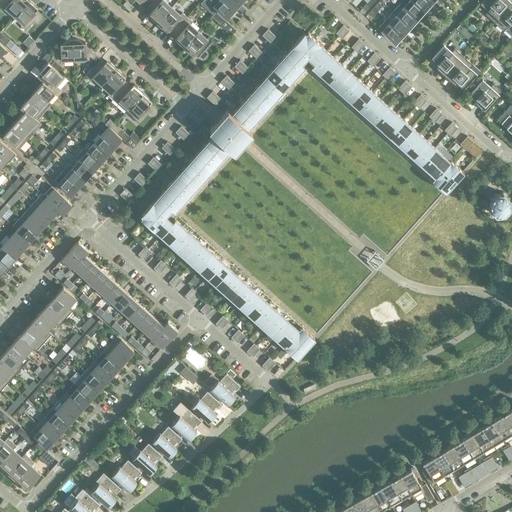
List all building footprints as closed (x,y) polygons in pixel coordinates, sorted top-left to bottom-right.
[(2,0),(0,3),(0,7),(3,10),(6,8),(14,15),(27,0),(2,0)] [(35,4),(30,0),(27,0),(14,15),(22,23),(20,25),(25,30),(34,21),(36,22),(38,22),(40,21),(41,19),(42,17),(42,15),(40,13),(36,9),(37,8),(34,5),(35,4)] [(135,0),(145,8),(152,0),(135,0)] [(152,0),(145,8),(149,12),(148,14),(151,17),(151,18),(156,23),(171,7),(163,0),(152,0)] [(233,8),(224,0),(211,0),(210,2),(226,16),(233,8)] [(400,2),(400,3),(416,17),(423,9),(413,0),(408,0),(404,5),(400,2)] [(429,0),(413,0),(423,9),(431,1),(429,0)] [(484,14),(494,22),(510,3),(506,0),(482,0),(480,3),(488,10),(484,14)] [(366,11),(371,5),(367,2),(362,7),(366,11)] [(382,5),(378,2),(373,7),(377,11),(382,5)] [(416,17),(400,3),(393,11),(409,25),(416,17)] [(511,5),(510,3),(494,22),(503,30),(506,27),(511,31),(511,5)] [(171,7),(156,23),(162,28),(163,27),(166,31),(168,29),(172,33),(187,16),(182,12),(179,14),(171,7)] [(372,17),(377,11),(373,7),(368,13),(372,17)] [(221,24),(225,20),(215,11),(211,16),(221,24)] [(393,11),(386,19),(402,33),(409,25),(393,11)] [(187,16),(172,33),(176,36),(175,38),(178,41),(177,42),(183,47),(198,31),(190,23),(192,21),(187,16)] [(402,33),(386,19),(378,27),(394,41),(402,33)] [(343,24),(336,32),(339,34),(346,27),(343,24)] [(346,27),(339,34),(342,37),(349,30),(346,27)] [(275,35),(268,28),(265,31),(273,38),(275,35)] [(0,30),(0,38),(5,44),(10,39),(0,31),(0,30)] [(198,31),(183,47),(189,52),(190,51),(193,55),(195,53),(199,57),(201,58),(203,58),(205,57),(207,56),(207,53),(207,51),(206,50),(214,40),(208,36),(206,38),(198,31)] [(273,38),(265,31),(262,35),(270,42),(273,38)] [(28,46),(34,39),(28,34),(22,41),(28,46)] [(54,60),(51,64),(60,72),(64,68),(58,63),(61,59),(74,59),(73,38),(72,38),(69,38),(67,39),(64,41),(63,43),(60,43),(61,48),(58,49),(51,57),(54,60)] [(76,38),(73,38),(74,59),(86,58),(89,61),(87,63),(92,67),(100,58),(88,47),(85,47),(85,41),(83,42),(81,40),(79,39),(76,38)] [(293,45),(287,51),(303,65),(300,62),(307,55),(306,38),(301,38),(295,45),(293,43),(292,44),(293,45)] [(310,38),(306,38),(307,55),(314,61),(311,64),(312,65),(326,49),(320,44),(320,43),(319,42),(317,44),(310,38)] [(358,38),(352,46),(355,48),(361,41),(358,38)] [(361,41),(355,48),(358,51),(365,44),(361,41)] [(262,51),(254,44),(251,47),(259,54),(262,51)] [(443,44),(431,58),(434,60),(433,62),(447,74),(463,56),(454,47),(451,51),(443,44)] [(259,54),(251,47),(248,50),(256,57),(259,54)] [(326,49),(312,65),(320,72),(334,56),(326,49)] [(303,65),(287,51),(280,59),(296,73),(303,65)] [(374,51),(367,59),(370,62),(377,54),(374,51)] [(377,54),(370,62),(373,65),(380,58),(377,54)] [(334,56),(320,72),(327,79),(341,63),(334,56)] [(473,64),(463,56),(447,74),(461,86),(462,85),(465,88),(477,74),(470,68),(473,64)] [(92,67),(85,74),(91,79),(93,77),(101,84),(116,68),(110,62),(110,63),(106,60),(105,62),(100,58),(92,67)] [(248,66),(240,59),(237,62),(245,69),(248,66)] [(296,73),(280,59),(273,67),(289,81),(296,73)] [(60,88),(68,79),(60,72),(51,64),(50,64),(47,61),(42,67),(42,68),(39,71),(41,73),(37,77),(42,81),(47,85),(51,81),(55,85),(59,89),(60,88)] [(245,69),(237,62),(234,66),(242,73),(245,69)] [(341,63),(327,79),(335,86),(349,70),(341,63)] [(389,66),(383,73),(386,76),(392,68),(389,66)] [(289,81),(273,67),(266,75),(282,89),(289,81)] [(116,68),(101,84),(110,92),(107,94),(113,99),(127,82),(123,78),(125,77),(121,74),(122,73),(116,68)] [(392,68),(386,76),(389,79),(396,71),(392,68)] [(349,70),(335,86),(343,93),(357,77),(349,70)] [(234,82),(226,75),(223,78),(224,78),(231,85),(234,82)] [(282,89),(266,75),(259,82),(275,96),(282,89)] [(357,77),(343,93),(351,100),(365,84),(357,77)] [(231,85),(224,78),(223,78),(220,81),(228,88),(231,85)] [(482,79),(470,92),(473,95),(472,97),(486,109),(502,91),(493,82),(490,86),(482,79)] [(405,80),(398,87),(401,90),(408,82),(405,80)] [(63,90),(60,88),(59,89),(55,85),(51,81),(47,85),(42,81),(35,89),(51,104),(51,103),(48,100),(54,93),(58,96),(63,90)] [(126,111),(143,92),(137,86),(137,87),(133,84),(132,86),(127,82),(113,99),(126,111)] [(275,96),(259,82),(252,90),(268,104),(275,96)] [(408,82),(401,90),(404,93),(411,85),(408,82)] [(365,84),(351,100),(358,106),(372,91),(365,84)] [(51,104),(35,89),(28,97),(44,112),(51,104)] [(268,104),(252,90),(245,98),(261,112),(268,104)] [(220,97),(212,91),(210,94),(217,100),(220,97)] [(372,91),(358,106),(366,113),(380,98),(372,91)] [(156,112),(156,110),(156,108),(155,106),(150,102),(152,101),(148,98),(149,97),(143,92),(126,111),(140,123),(148,114),(150,115),(152,115),(154,114),(156,112)] [(217,100),(210,94),(207,97),(214,104),(217,100)] [(420,94),(414,101),(417,104),(423,96),(420,94)] [(423,96),(417,104),(420,107),(427,99),(423,96)] [(44,112),(28,97),(20,105),(25,109),(37,120),(37,119),(44,112)] [(261,112),(245,98),(238,106),(254,120),(261,112)] [(380,98),(366,113),(374,120),(388,105),(380,98)] [(388,105),(374,120),(382,127),(396,112),(388,105)] [(254,120),(238,106),(232,113),(247,127),(254,120)] [(436,107),(429,115),(432,118),(439,110),(436,107)] [(25,109),(18,117),(34,132),(41,123),(37,119),(37,120),(25,109)] [(247,127),(232,113),(227,109),(221,116),(222,117),(224,114),(243,132),(247,127)] [(203,117),(195,110),(192,113),(200,120),(203,117)] [(439,110),(432,118),(435,121),(442,113),(439,110)] [(396,112),(382,127),(389,134),(403,119),(396,112)] [(200,120),(192,113),(189,116),(197,123),(200,120)] [(511,113),(510,115),(508,114),(501,122),(511,132),(511,113)] [(73,123),(78,117),(74,114),(69,120),(73,123)] [(222,117),(221,116),(218,119),(216,122),(214,125),(234,142),(239,137),(243,132),(224,114),(222,117)] [(95,126),(101,120),(97,116),(91,123),(95,126)] [(34,132),(18,117),(11,125),(27,140),(34,132)] [(117,133),(121,128),(109,118),(104,123),(108,126),(101,134),(114,145),(121,137),(117,133)] [(79,129),(85,123),(80,119),(75,125),(79,129)] [(403,119),(389,134),(397,141),(411,126),(403,119)] [(67,129),(73,123),(69,120),(63,126),(67,129)] [(451,121),(445,129),(448,132),(454,124),(451,121)] [(234,142),(214,125),(216,122),(209,129),(214,133),(230,147),(234,142)] [(454,124),(448,132),(451,134),(458,127),(454,124)] [(27,140),(11,125),(3,134),(19,148),(27,140)] [(74,135),(79,129),(75,125),(70,131),(74,135)] [(189,132),(181,125),(178,128),(186,135),(189,132)] [(411,126),(397,141),(405,148),(419,133),(411,126)] [(126,142),(130,137),(121,128),(117,133),(121,137),(126,142)] [(186,135),(178,128),(175,132),(183,139),(186,135)] [(58,139),(64,133),(60,130),(54,136),(58,139)] [(214,133),(207,140),(223,154),(230,147),(214,133)] [(419,133),(405,148),(413,155),(427,139),(419,133)] [(114,145),(101,134),(94,142),(106,153),(114,145)] [(65,145),(70,139),(66,135),(61,141),(65,145)] [(467,135),(460,143),(463,145),(470,138),(467,135)] [(53,145),(58,139),(54,136),(49,142),(53,145)] [(470,138),(463,145),(466,148),(473,141),(470,138)] [(16,153),(0,139),(0,155),(8,163),(16,153)] [(427,139),(413,155),(420,162),(434,146),(427,139)] [(223,154),(207,140),(200,148),(216,162),(223,154)] [(59,151),(65,145),(61,141),(55,147),(59,151)] [(175,148),(167,141),(164,144),(172,151),(175,148)] [(106,153),(94,142),(87,150),(84,146),(83,147),(99,161),(106,153)] [(172,151),(164,144),(161,147),(169,154),(172,151)] [(44,155),(49,149),(45,146),(40,152),(44,155)] [(434,146),(420,162),(428,169),(442,153),(434,146)] [(99,161),(83,147),(76,155),(92,169),(99,161)] [(216,162),(200,148),(193,156),(209,170),(216,162)] [(50,161),(56,155),(52,151),(46,157),(50,161)] [(39,161),(44,155),(40,152),(35,158),(39,161)] [(442,153),(428,169),(436,176),(451,159),(450,159),(449,160),(442,153)] [(92,169),(76,155),(79,158),(72,166),(85,177),(92,169)] [(153,156),(150,159),(158,166),(161,163),(153,156)] [(209,170),(193,156),(187,164),(202,178),(209,170)] [(45,167),(50,161),(46,157),(41,163),(45,167)] [(158,166),(150,159),(147,163),(155,170),(158,166)] [(451,159),(436,176),(448,187),(463,170),(462,169),(461,170),(462,170),(460,172),(449,162),(451,160),(451,159)] [(85,177),(72,166),(69,163),(61,171),(78,185),(85,177)] [(202,178),(187,164),(180,172),(195,186),(202,178)] [(19,173),(24,178),(29,172),(24,167),(19,173)] [(78,185),(61,171),(54,179),(70,194),(78,185)] [(139,172),(136,175),(144,182),(147,179),(139,172)] [(195,186),(180,172),(173,179),(188,193),(195,186)] [(37,179),(31,174),(26,180),(32,185),(37,179)] [(144,182),(136,175),(134,178),(142,185),(144,182)] [(188,193),(173,179),(166,187),(181,201),(188,193)] [(23,183),(19,188),(23,191),(27,187),(23,183)] [(14,189),(10,185),(6,190),(10,194),(14,189)] [(71,203),(51,185),(43,194),(42,193),(41,193),(63,212),(71,203)] [(120,193),(124,198),(129,191),(125,187),(120,193)] [(181,201),(166,187),(159,195),(174,209),(181,201)] [(10,194),(6,190),(1,195),(5,198),(10,194)] [(20,195),(16,191),(12,196),(16,199),(20,195)] [(124,198),(128,201),(133,195),(129,191),(124,198)] [(63,212),(41,193),(34,201),(51,216),(58,209),(62,213),(63,212)] [(504,213),(509,206),(509,198),(503,193),(494,193),(489,199),(489,208),(495,213),(504,213)] [(174,209),(159,195),(153,201),(152,200),(151,202),(153,204),(147,211),(147,215),(165,214),(171,207),(174,209)] [(12,204),(16,199),(12,196),(8,201),(12,204)] [(51,216),(34,201),(27,209),(44,224),(51,216)] [(44,224),(27,209),(20,217),(37,232),(44,224)] [(171,220),(165,214),(147,215),(148,220),(155,226),(153,228),(154,229),(155,228),(161,234),(175,218),(174,217),(171,220)] [(37,232),(20,217),(12,225),(29,240),(37,232)] [(183,225),(175,218),(161,234),(169,241),(183,225)] [(29,240),(12,225),(17,229),(10,237),(22,248),(29,240)] [(190,232),(183,225),(169,241),(176,247),(190,232)] [(198,239),(190,232),(176,247),(184,254),(198,239)] [(10,237),(3,245),(15,256),(22,248),(10,237)] [(206,246),(198,239),(184,254),(192,261),(206,246)] [(78,240),(60,260),(70,268),(73,266),(84,253),(88,249),(78,240)] [(15,256),(3,245),(0,248),(0,257),(8,264),(15,256)] [(138,253),(141,256),(148,248),(145,245),(138,253)] [(214,253),(206,246),(192,261),(200,268),(214,253)] [(148,248),(141,256),(144,259),(151,251),(148,248)] [(84,253),(73,266),(81,273),(92,260),(84,253)] [(221,260),(214,253),(200,268),(207,275),(221,260)] [(153,267),(156,270),(163,262),(160,259),(153,267)] [(92,260),(81,273),(89,280),(100,267),(92,260)] [(229,267),(221,260),(207,275),(215,282),(229,267)] [(163,262),(156,270),(160,273),(167,265),(163,262)] [(100,267),(89,280),(97,287),(108,275),(100,267)] [(237,273),(229,267),(215,282),(223,289),(237,273)] [(65,274),(59,269),(54,274),(60,279),(65,274)] [(169,281),(172,284),(179,276),(176,273),(169,281)] [(245,280),(237,273),(223,289),(231,296),(245,280)] [(108,275),(97,287),(105,294),(116,282),(108,275)] [(179,276),(172,284),(175,287),(182,279),(179,276)] [(252,287),(245,280),(231,296),(238,303),(252,287)] [(116,282),(105,294),(112,301),(124,289),(116,282)] [(75,297),(63,286),(56,294),(72,310),(73,309),(68,305),(75,297)] [(184,295),(187,298),(194,290),(191,287),(184,295)] [(260,294),(252,287),(238,303),(246,310),(260,294)] [(124,289),(112,301),(120,308),(132,296),(124,289)] [(194,290),(187,298),(191,301),(198,293),(194,290)] [(72,310),(56,294),(48,302),(65,318),(72,310)] [(268,301),(260,294),(246,310),(254,317),(268,301)] [(132,296),(120,308),(128,316),(140,303),(132,296)] [(200,309),(203,312),(210,304),(207,301),(200,309)] [(276,308),(268,301),(254,317),(262,324),(276,308)] [(65,318),(48,302),(41,310),(58,326),(65,318)] [(140,303),(128,316),(136,323),(148,310),(140,303)] [(210,304),(203,312),(206,314),(213,306),(210,304)] [(276,308),(262,324),(269,331),(283,315),(276,308)] [(58,326),(41,310),(34,318),(51,334),(51,333),(47,329),(53,322),(58,326)] [(148,310),(136,323),(144,330),(155,317),(148,310)] [(215,323),(218,325),(225,317),(222,315),(215,323)] [(283,315),(269,331),(277,338),(291,322),(283,315)] [(89,325),(94,320),(90,317),(86,321),(89,325)] [(155,317),(144,330),(152,337),(163,324),(155,317)] [(225,317),(218,325),(222,328),(229,320),(225,317)] [(51,334),(34,318),(27,327),(44,342),(51,334)] [(167,320),(163,324),(152,337),(150,340),(160,348),(177,329),(167,320)] [(96,330),(100,326),(96,322),(92,327),(96,330)] [(291,322),(277,338),(285,345),(299,329),(291,322)] [(44,342),(27,327),(20,335),(36,350),(44,342)] [(91,335),(96,330),(92,327),(87,332),(91,335)] [(238,329),(231,337),(234,339),(241,331),(238,329)] [(311,340),(299,329),(285,345),(287,344),(298,354),(311,340)] [(241,331),(234,339),(237,342),(244,334),(241,331)] [(133,349),(117,334),(110,343),(126,357),(133,349)] [(36,350),(20,335),(12,343),(25,354),(32,346),(36,350)] [(71,346),(75,341),(71,337),(67,342),(71,346)] [(86,342),(82,338),(77,343),(81,347),(86,342)] [(25,354),(12,343),(5,351),(22,366),(29,358),(25,354)] [(77,352),(81,347),(77,343),(73,348),(77,352)] [(126,357),(110,343),(102,351),(118,365),(126,357)] [(253,343),(246,350),(249,353),(256,345),(253,343)] [(256,345),(249,353),(253,356),(260,348),(256,345)] [(151,351),(145,346),(141,351),(146,356),(151,351)] [(61,357),(65,352),(61,349),(57,353),(61,357)] [(22,366),(5,351),(0,356),(0,360),(15,374),(22,366)] [(96,358),(95,359),(111,373),(118,365),(102,351),(106,354),(99,362),(96,358)] [(67,363),(71,358),(67,354),(63,359),(67,363)] [(269,356),(262,364),(265,367),(272,359),(269,356)] [(62,368),(67,363),(63,359),(58,364),(62,368)] [(111,373),(95,359),(88,367),(104,381),(111,373)] [(272,359),(265,367),(268,370),(275,362),(272,359)] [(15,374),(0,360),(0,375),(8,382),(15,374)] [(51,368),(47,365),(42,370),(46,373),(51,368)] [(186,365),(180,371),(193,383),(199,377),(186,365)] [(104,381),(88,367),(81,375),(97,389),(104,381)] [(230,368),(227,371),(233,376),(236,373),(230,368)] [(53,379),(57,374),(53,370),(49,375),(53,379)] [(235,390),(240,385),(226,373),(219,380),(218,379),(218,378),(212,373),(203,382),(211,388),(222,399),(227,403),(228,402),(231,402),(233,400),(234,398),(234,395),(235,394),(232,392),(234,389),(235,390)] [(48,384),(53,379),(49,375),(44,380),(48,384)] [(84,378),(77,386),(90,397),(97,389),(81,375),(80,375),(84,378)] [(32,381),(28,386),(32,389),(36,384),(32,381)] [(73,383),(66,391),(82,405),(90,397),(77,386),(73,383)] [(303,388),(305,393),(316,388),(314,384),(314,383),(303,388)] [(38,395),(42,390),(38,386),(34,391),(38,395)] [(216,408),(221,403),(220,402),(222,399),(211,388),(208,391),(207,390),(200,398),(198,397),(191,405),(208,421),(209,420),(211,420),(214,418),(215,416),(215,413),(216,412),(213,409),(215,407),(216,408)] [(38,395),(34,391),(30,396),(34,400),(38,395)] [(82,405),(66,391),(59,399),(75,414),(82,405)] [(17,405),(22,400),(18,397),(14,402),(17,405)] [(59,399),(52,407),(68,422),(75,414),(59,399)] [(24,411),(28,406),(24,402),(20,407),(24,411)] [(19,416),(24,411),(20,407),(15,412),(19,416)] [(68,422),(52,407),(45,415),(61,430),(68,422)] [(179,414),(171,423),(189,438),(189,437),(192,437),(195,436),(196,433),(196,431),(196,430),(193,427),(196,424),(197,425),(202,420),(188,408),(181,416),(179,414)] [(511,432),(511,410),(511,408),(510,408),(510,409),(501,414),(511,433),(511,432)] [(9,417),(2,411),(0,413),(0,416),(5,421),(9,417)] [(511,433),(501,414),(491,420),(502,439),(511,433)] [(61,430),(45,415),(37,423),(54,438),(61,430)] [(16,423),(9,417),(5,421),(12,427),(16,423)] [(502,439),(491,420),(481,426),(492,445),(502,439)] [(54,438),(37,423),(30,432),(46,446),(54,438)] [(151,440),(169,455),(170,455),(172,454),(175,453),(176,450),(176,448),(176,447),(174,444),(176,441),(177,443),(182,438),(168,425),(161,433),(159,431),(151,440)] [(23,437),(27,433),(19,426),(16,430),(23,437)] [(492,445),(481,426),(472,432),(483,450),(492,445)] [(483,450),(472,432),(462,438),(473,456),(483,450)] [(33,439),(27,433),(23,437),(30,443),(33,439)] [(4,441),(0,444),(0,462),(13,449),(16,445),(7,437),(4,441)] [(473,456),(462,438),(452,444),(463,462),(473,456)] [(132,457),(149,473),(150,472),(153,472),(155,470),(156,468),(156,465),(157,464),(154,461),(156,459),(157,460),(162,455),(148,442),(141,450),(139,448),(132,457)] [(41,453),(45,449),(38,443),(35,447),(41,453)] [(511,447),(509,443),(503,447),(506,452),(511,448),(511,447)] [(463,462),(452,444),(442,450),(453,468),(463,462)] [(13,449),(0,462),(0,465),(2,467),(1,468),(7,473),(25,453),(24,453),(21,456),(13,449)] [(52,455),(45,449),(41,453),(48,459),(52,455)] [(453,468),(442,450),(433,455),(432,455),(444,474),(453,468)] [(34,461),(25,453),(7,473),(12,478),(13,478),(16,480),(34,461)] [(83,459),(97,468),(101,463),(88,453),(83,459)] [(444,474),(432,455),(420,463),(425,471),(423,472),(429,483),(444,474)] [(490,455),(483,459),(486,464),(493,460),(490,455)] [(111,474),(128,489),(129,488),(132,488),(134,487),(135,484),(135,481),(136,480),(133,478),(136,475),(137,476),(141,471),(127,459),(121,466),(119,465),(111,474)] [(34,461),(16,480),(19,483),(19,484),(25,490),(27,491),(29,491),(31,490),(32,488),(33,486),(33,484),(31,482),(40,473),(31,465),(34,462),(34,461)] [(488,467),(491,472),(498,468),(494,463),(488,467)] [(413,466),(400,474),(411,493),(414,497),(422,492),(426,499),(432,496),(424,483),(421,485),(415,476),(418,475),(413,466)] [(470,466),(464,470),(467,476),(473,472),(470,466)] [(101,499),(108,506),(109,505),(111,505),(114,503),(115,500),(115,498),(116,497),(112,494),(115,491),(116,493),(121,488),(103,472),(96,479),(98,481),(90,490),(93,493),(101,499)] [(411,493),(400,474),(391,479),(401,498),(411,493)] [(468,478),(472,483),(478,480),(475,474),(468,478)] [(451,478),(444,482),(447,487),(454,483),(451,478)] [(401,498),(391,479),(381,485),(391,504),(401,498)] [(391,504),(381,485),(371,491),(381,509),(391,504)] [(449,490),(452,495),(458,491),(455,486),(449,490)] [(69,506),(76,511),(93,511),(91,510),(94,507),(95,509),(100,504),(98,502),(101,499),(93,493),(91,496),(82,488),(75,495),(77,497),(69,506)] [(376,511),(381,509),(371,491),(361,496),(369,511),(376,511)] [(369,511),(361,496),(351,502),(356,511),(369,511)] [(429,508),(435,505),(432,499),(426,503),(429,508)] [(356,511),(351,502),(341,507),(343,511),(356,511)] [(411,508),(408,503),(401,506),(404,511),(411,508)]
